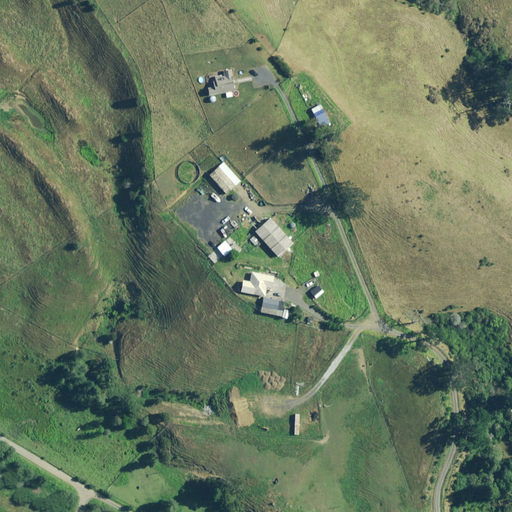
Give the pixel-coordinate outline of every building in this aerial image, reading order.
[(225,70),(225,75),(223,75),(223,74),(216,75),(216,80),(214,81),(215,87),(209,88),(210,95),(235,91),(232,69),(225,70)] [(240,181),(224,163),(209,175),(225,194),(240,181)] [(293,243),(270,218),(255,232),(278,257),(293,243)] [(241,251),(234,243),(228,248),(235,255),(241,251)] [(269,276),(250,272),(250,274),(246,274),(242,293),(250,295),(251,294),(263,296),(266,282),(268,282),(269,276)] [(277,300),(262,298),(260,307),(275,310),(277,300)]
